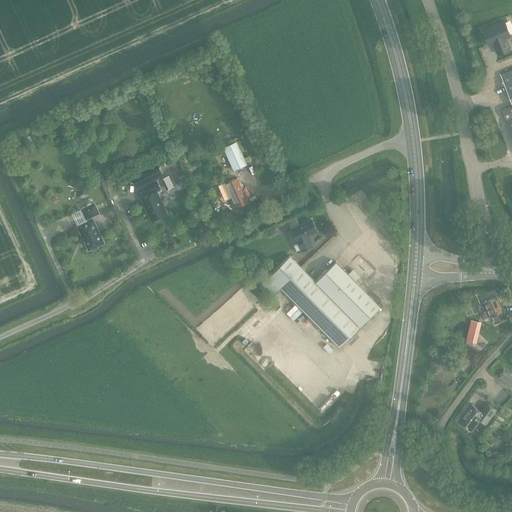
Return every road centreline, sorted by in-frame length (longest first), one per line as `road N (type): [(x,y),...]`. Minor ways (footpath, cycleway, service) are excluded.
road 1 (tertiary): [(354,499),(0,454)]
road 2 (tertiary): [(0,469),(328,511)]
road 3 (unclassified): [(488,271),(454,82),(426,0)]
road 4 (secondary): [(415,264),(410,123),(376,0)]
